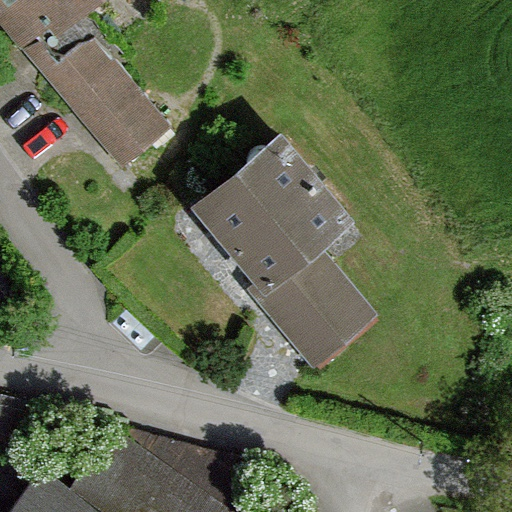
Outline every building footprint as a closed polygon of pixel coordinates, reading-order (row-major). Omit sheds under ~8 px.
[(0,0),(0,7),(29,43),(47,65),(77,102),(124,160),(168,124),(96,40),(106,32),(99,22),(94,2),(96,0),(0,0)] [(354,218),(286,138),(207,204),(271,279),(260,288),(319,359),(372,314),(317,249),(354,218)] [(3,268),(0,269),(0,303),(19,292),(3,268)] [(0,381),(0,414),(24,419),(30,386),(0,381)] [(118,425),(77,489),(110,511),(242,511),(129,433),(118,425)] [(129,433),(242,511),(251,511),(272,476),(237,455),(133,427),(129,433)] [(110,511),(77,489),(61,478),(36,511),(110,511)]
